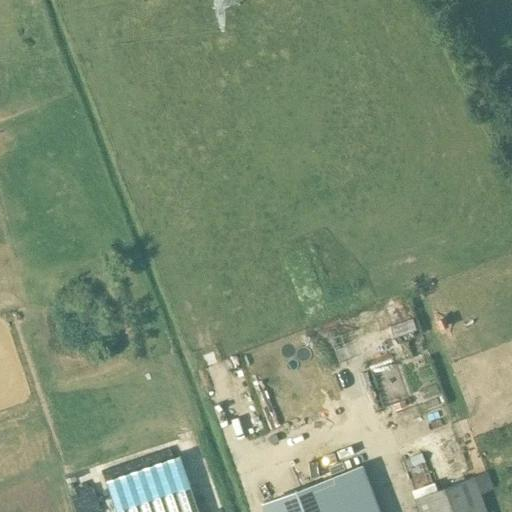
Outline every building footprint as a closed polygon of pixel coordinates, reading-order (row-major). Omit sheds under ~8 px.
[(413,320),(392,323),(393,335),(415,332),(413,320)] [(110,475),(169,454),(165,443),(106,464),(110,475)] [(197,511),(188,485),(178,456),(104,481),(115,511),(197,511)] [(374,511),(359,471),(265,507),(267,511),(374,511)] [(488,511),(475,476),(415,499),(419,511),(488,511)]
